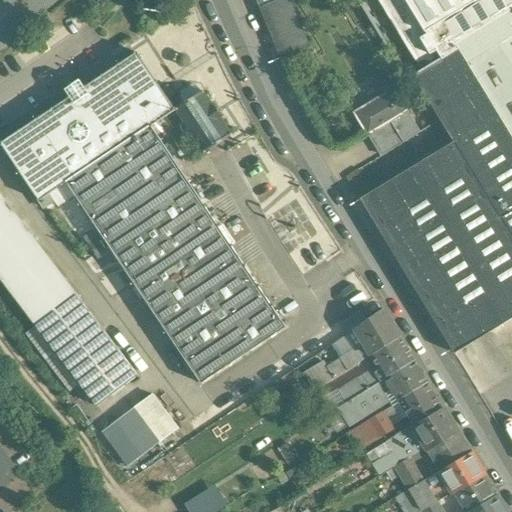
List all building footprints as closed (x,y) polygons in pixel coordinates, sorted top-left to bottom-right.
[(255,0),(280,60),(309,48),(289,0),(255,0)] [(511,0),(378,0),(421,71),(457,49),(458,48),(454,42),(511,6),(511,0)] [(511,6),(454,42),(458,48),(457,49),(511,138),(511,6)] [(511,138),(457,49),(421,71),(407,79),(408,81),(414,77),(454,142),(360,199),(412,284),(454,354),(511,319),(511,138)] [(80,80),(65,90),(70,98),(1,144),(39,201),(66,183),(151,126),(175,110),(137,54),(85,88),(80,80)] [(213,108),(203,92),(202,93),(197,86),(192,85),(182,92),(181,98),(185,104),(176,110),(204,153),(231,135),(220,118),(221,117),(214,107),(213,108)] [(381,156),(420,133),(395,90),(356,113),(381,156)] [(286,328),(151,126),(66,183),(201,384),(286,328)] [(121,353),(0,192),(0,278),(80,385),(121,353)] [(361,311),(341,324),(348,335),(355,330),(355,329),(367,321),(361,311)] [(367,321),(355,329),(355,330),(364,345),(355,350),(362,362),(371,356),(400,338),(383,311),(367,321)] [(400,338),(371,356),(380,370),(376,373),(374,369),(340,391),(347,403),(385,379),(414,361),(400,338)] [(355,350),(312,378),(319,389),(362,362),(355,350)] [(414,361),(385,379),(398,400),(427,383),(414,361)] [(427,383),(398,400),(399,402),(407,416),(413,426),(443,408),(428,383),(427,383)] [(152,395),(102,432),(128,467),(161,442),(150,426),(167,414),(152,395)] [(372,395),(351,407),(362,425),(383,413),(372,395)] [(399,402),(383,413),(391,427),(407,416),(399,402)] [(443,408),(413,426),(427,449),(457,431),(443,408)] [(383,413),(362,425),(370,438),(373,443),(393,430),(391,427),(383,413)] [(167,414),(150,426),(161,442),(178,429),(167,414)] [(362,425),(352,431),(360,444),(370,438),(362,425)] [(427,449),(413,426),(397,436),(399,440),(411,458),(427,449)] [(457,431),(427,449),(441,471),(470,453),(457,431)] [(399,440),(384,449),(389,456),(396,467),(411,458),(399,440)] [(384,449),(378,453),(382,460),(389,456),(384,449)] [(427,449),(411,458),(425,481),(441,471),(427,449)] [(441,471),(425,481),(430,490),(447,480),(454,492),(483,475),(470,453),(441,471)] [(382,460),(371,467),(377,478),(387,472),(396,467),(389,456),(382,460)] [(425,481),(411,458),(396,467),(400,474),(410,490),(425,481)] [(396,467),(387,472),(391,479),(400,474),(396,467)] [(483,475),(454,492),(465,511),(469,511),(496,496),(483,475)] [(425,481),(410,490),(418,505),(423,511),(437,503),(430,490),(425,481)] [(210,482),(179,502),(185,511),(208,511),(223,502),(210,482)] [(410,490),(398,497),(406,511),(407,511),(418,505),(410,490)] [(505,511),(496,496),(469,511),(505,511)] [(442,511),(437,503),(423,511),(422,511),(442,511)]
